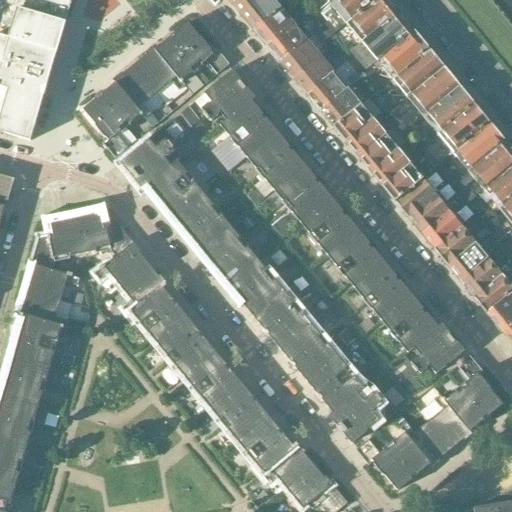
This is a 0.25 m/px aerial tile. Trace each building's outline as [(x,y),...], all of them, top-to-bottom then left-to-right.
[(45,90),(71,0),(24,0),(22,10),(16,9),(14,16),(13,20),(12,24),(12,25),(8,38),(0,36),(0,133),(30,142),(45,90)] [(226,0),(240,16),(259,0),(226,0)] [(272,0),(259,0),(240,16),(253,31),(280,9),(272,0)] [(338,0),(331,6),(346,25),(376,0),(338,0)] [(387,0),(376,0),(346,25),(361,43),(398,13),(387,0)] [(280,9),(253,31),(266,48),(293,26),(280,9)] [(398,13),(361,43),(376,62),(413,31),(398,13)] [(312,38),(320,31),(313,22),(304,29),(312,38)] [(229,66),(216,50),(212,53),(201,39),(200,40),(187,24),(175,35),(173,33),(165,39),(167,41),(155,51),(155,52),(180,84),(205,62),(216,76),(229,66)] [(293,26),(266,48),(280,64),(306,42),(293,26)] [(413,31),(376,62),(392,81),(397,76),(429,50),(413,31)] [(306,42),(280,64),(292,79),(319,57),(306,42)] [(345,45),(337,52),(341,58),(342,59),(350,52),(351,52),(345,45)] [(146,56),(133,67),(156,96),(171,84),(178,94),(184,89),(180,84),(155,52),(155,51),(153,48),(145,54),(146,56)] [(429,50),(397,76),(392,81),(408,100),(413,95),(444,69),(429,50)] [(319,57),(292,79),(306,96),(333,73),(319,57)] [(341,58),(331,66),(336,72),(342,68),(347,64),(342,59),(341,58)] [(115,84),(114,85),(140,117),(144,122),(150,117),(142,108),(156,96),(133,67),(121,76),(120,75),(112,81),(115,84)] [(320,113),(347,91),(359,81),(353,74),(350,76),(342,68),(336,72),(333,75),(333,73),(306,96),(320,113)] [(444,69),(413,95),(408,100),(422,118),(460,87),(444,69)] [(241,81),(233,72),(205,95),(211,103),(202,111),(205,114),(203,115),(207,120),(209,119),(212,122),(221,115),(227,122),(251,102),(255,99),(247,89),(248,88),(242,80),(241,81)] [(116,136),(140,117),(114,85),(103,94),(101,92),(93,98),(95,100),(82,111),(95,126),(94,127),(106,141),(102,144),(115,159),(127,149),(116,136)] [(460,87),(422,118),(438,136),(475,106),(460,87)] [(347,91),(320,113),(333,129),(360,107),(347,91)] [(396,107),(389,99),(381,104),(388,113),(396,107)] [(261,114),(251,102),(227,122),(220,127),(229,138),(231,136),(238,145),(236,147),(246,160),(278,134),(267,122),(270,120),(263,112),(261,114)] [(385,111),(379,105),(373,110),(379,117),(385,111)] [(394,122),(405,112),(399,106),(388,115),(394,122)] [(475,106),(438,136),(452,154),(489,123),(475,106)] [(360,107),(333,129),(345,144),(372,122),(360,107)] [(401,132),(392,120),(386,125),(395,136),(401,132)] [(372,122),(345,144),(357,158),(383,135),(372,122)] [(489,123),(452,154),(468,172),(505,142),(489,123)] [(410,138),(416,133),(411,127),(405,132),(410,138)] [(288,146),(278,134),(246,160),(255,171),(257,169),(265,179),(263,180),(272,192),(304,166),(294,154),(297,152),(290,144),(288,146)] [(383,135),(357,158),(370,173),(396,151),(383,135)] [(149,141),(120,164),(128,174),(127,175),(134,182),(142,191),(146,188),(145,187),(169,166),(165,161),(174,153),(172,150),(173,149),(168,143),(167,144),(164,141),(154,148),(149,141)] [(414,146),(409,141),(403,146),(408,151),(414,146)] [(483,190),(511,166),(511,150),(505,142),(468,172),(449,187),(464,206),(474,197),(465,185),(473,178),(483,190)] [(396,151),(370,173),(382,188),(409,166),(396,151)] [(425,161),(421,155),(415,160),(419,166),(425,161)] [(169,166),(145,187),(146,188),(156,200),(154,202),(160,210),(162,208),(173,220),(203,194),(193,182),(190,184),(183,175),(186,173),(176,161),(169,166)] [(448,183),(458,175),(450,165),(440,173),(448,183)] [(314,179),(304,166),(272,192),(282,204),(284,202),(292,211),(290,214),(300,225),(331,198),(321,186),(323,184),(317,177),(314,179)] [(409,166),(382,188),(393,201),(420,179),(409,166)] [(511,166),(483,190),(498,209),(511,197),(511,166)] [(14,180),(0,176),(0,207),(4,209),(6,202),(7,203),(14,180)] [(420,179),(393,201),(407,218),(433,196),(420,179)] [(203,194),(173,220),(183,233),(181,234),(187,242),(189,240),(199,252),(229,226),(220,215),(218,217),(210,208),(213,206),(203,194)] [(433,196),(407,218),(419,233),(446,211),(433,196)] [(511,197),(498,209),(511,226),(511,197)] [(341,211),(331,198),(300,225),(309,236),(311,234),(319,244),(317,245),(327,257),(358,231),(348,219),(350,217),(344,209),(341,211)] [(87,215),(78,217),(86,254),(94,252),(95,254),(97,254),(96,250),(108,247),(108,251),(110,251),(116,257),(132,243),(113,221),(105,223),(102,212),(100,212),(100,210),(86,213),(87,215)] [(446,211),(419,233),(432,249),(458,227),(446,211)] [(486,230),(498,220),(493,213),(480,224),(486,230)] [(86,254),(78,217),(70,218),(78,256),(86,254)] [(487,234),(474,217),(467,222),(481,239),(487,234)] [(61,218),(47,221),(47,223),(45,224),(48,235),(39,237),(31,265),(52,271),(55,263),(55,262),(55,258),(66,256),(67,260),(69,260),(69,258),(78,256),(70,218),(61,220),(61,218)] [(229,226),(199,252),(210,265),(207,267),(214,275),(216,273),(226,285),(256,260),(246,248),(244,250),(237,241),(239,239),(229,226)] [(458,227),(432,249),(445,265),(471,242),(458,227)] [(368,244),(358,231),(327,257),(336,268),(338,267),(345,276),(343,278),(353,290),(385,264),(374,251),(377,249),(370,241),(368,244)] [(500,250),(511,239),(511,235),(509,232),(495,244),(500,250)] [(471,242),(445,265),(458,281),(485,259),(471,242)] [(132,243),(116,257),(104,267),(103,265),(99,269),(100,270),(94,275),(99,281),(106,276),(105,275),(108,273),(119,287),(147,265),(137,253),(139,252),(132,243)] [(505,256),(501,250),(495,255),(499,260),(505,256)] [(485,259),(458,281),(471,296),(497,274),(485,259)] [(256,260),(226,285),(236,297),(234,299),(240,307),(243,305),(252,316),(282,291),(273,280),(271,282),(264,273),(266,272),(256,260)] [(395,276),(385,264),(353,290),(362,301),(364,299),(372,308),(370,310),(380,322),(411,296),(401,284),(403,282),(397,274),(395,276)] [(67,275),(52,271),(31,265),(28,275),(30,275),(26,290),(61,300),(66,282),(68,283),(68,284),(77,287),(79,279),(71,277),(72,275),(67,273),(67,275)] [(158,278),(147,265),(119,287),(132,302),(130,304),(129,304),(122,309),(127,316),(129,314),(164,285),(166,284),(159,276),(158,278)] [(497,274),(471,296),(485,313),(508,294),(511,291),(497,274)] [(301,280),(296,285),(302,293),(308,289),(301,280)] [(165,287),(164,285),(129,314),(129,315),(131,314),(140,324),(142,323),(149,331),(147,333),(157,345),(187,320),(177,307),(180,305),(173,298),(171,300),(162,289),(165,287)] [(22,306),(20,305),(17,315),(19,316),(18,318),(22,319),(61,330),(61,329),(63,330),(64,329),(66,329),(68,322),(58,319),(58,320),(55,319),(61,300),(26,290),(22,306)] [(282,291),(252,316),(263,330),(261,332),(267,339),(269,338),(278,349),(309,324),(300,313),(297,315),(290,305),(292,303),(282,291)] [(511,299),(508,294),(485,313),(501,333),(511,323),(511,299)] [(421,308),(411,296),(380,322),(390,335),(392,333),(400,342),(398,344),(407,355),(414,350),(413,348),(438,328),(428,316),(430,314),(424,306),(421,308)] [(337,320),(329,310),(321,316),(330,326),(337,320)] [(16,341),(11,356),(50,368),(55,353),(52,352),(55,341),(58,342),(61,330),(22,319),(18,332),(15,331),(13,340),(16,341)] [(368,319),(359,326),(365,334),(374,326),(368,319)] [(197,332),(187,320),(157,345),(166,357),(169,355),(176,363),(173,365),(183,377),(214,352),(204,340),(206,338),(200,330),(197,332)] [(511,323),(501,333),(511,346),(511,323)] [(309,324),(278,349),(289,362),(287,364),(294,372),(296,370),(305,381),(335,356),(325,344),(323,346),(316,337),(319,336),(309,324)] [(442,325),(438,328),(413,348),(414,350),(420,357),(411,365),(413,367),(412,369),(414,372),(416,374),(418,373),(420,376),(429,369),(435,376),(464,352),(456,342),(457,341),(450,334),(449,334),(442,325)] [(224,365),(214,352),(183,377),(193,389),(195,387),(202,396),(200,398),(210,410),(241,385),(230,372),(233,370),(227,363),(224,365)] [(40,393),(43,382),(46,383),(49,374),(52,374),(53,369),(50,368),(11,356),(7,372),(4,371),(1,381),(4,382),(0,394),(0,397),(38,408),(43,393),(40,393)] [(335,356),(305,381),(316,395),(314,397),(320,404),(323,402),(332,414),(357,394),(358,395),(363,390),(353,378),(351,380),(344,371),(346,369),(335,356)] [(501,405),(489,390),(489,389),(478,375),(482,372),(469,357),(457,367),(461,372),(468,380),(463,384),(443,400),(469,432),(481,422),(483,425),(491,418),(489,416),(501,405)] [(409,366),(396,378),(401,383),(414,372),(412,369),(409,366)] [(251,397),(241,385),(210,410),(220,422),(222,420),(229,428),(226,430),(236,442),(267,417),(257,405),(260,403),(253,395),(251,397)] [(357,394),(332,414),(328,418),(336,427),(336,428),(342,436),(343,435),(351,445),(379,421),(373,414),(382,407),(379,403),(380,402),(376,397),(375,398),(372,395),(364,402),(358,395),(357,394)] [(469,432),(443,400),(442,401),(439,396),(433,402),(440,411),(427,421),(450,450),(463,440),(464,441),(472,435),(469,432)] [(0,440),(27,448),(31,434),(28,433),(31,422),(34,423),(38,408),(0,397),(0,440)] [(277,429),(267,417),(236,442),(246,454),(249,452),(255,461),(253,463),(262,473),(263,474),(297,446),(295,445),(292,447),(284,437),(286,435),(280,427),(277,429)] [(399,430),(402,434),(428,465),(429,465),(431,468),(439,462),(438,460),(450,450),(427,421),(412,434),(404,425),(399,430)] [(428,465),(402,434),(383,450),(378,454),(367,441),(355,451),(368,466),(371,463),(383,477),(384,476),(396,492),(409,481),(411,484),(419,477),(417,475),(428,465)] [(0,484),(15,489),(19,474),(16,473),(19,463),(22,463),(27,448),(0,440),(0,484)] [(298,445),(297,446),(263,474),(262,473),(260,475),(261,476),(260,477),(265,483),(272,477),(271,476),(273,475),(286,490),(313,466),(303,454),(305,453),(298,445)] [(38,454),(34,467),(46,470),(50,457),(38,454)] [(323,479),(313,466),(286,490),(302,509),(307,505),(312,510),(319,505),(324,511),(336,511),(347,504),(335,490),(334,491),(330,486),(331,485),(325,477),(323,479)] [(0,511),(4,511),(8,503),(10,504),(15,489),(0,484),(0,511)] [(473,511),(511,511),(511,505),(510,502),(473,509),(473,511)]
